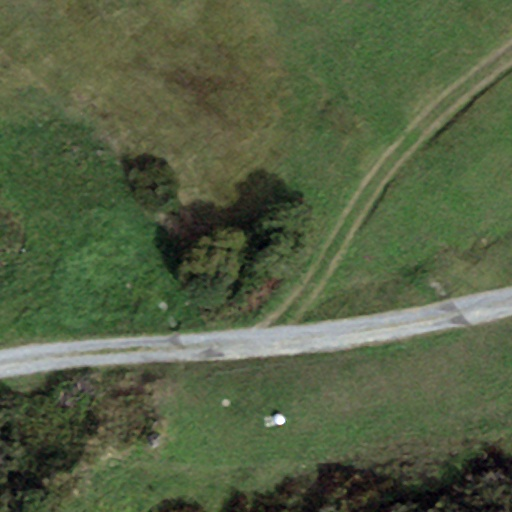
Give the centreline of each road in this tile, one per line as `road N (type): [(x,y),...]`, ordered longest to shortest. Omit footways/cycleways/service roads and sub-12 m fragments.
road 1 (track): [(511,316),(389,341),(131,358),(0,376)]
road 2 (track): [(297,347),(394,181),(511,96)]
